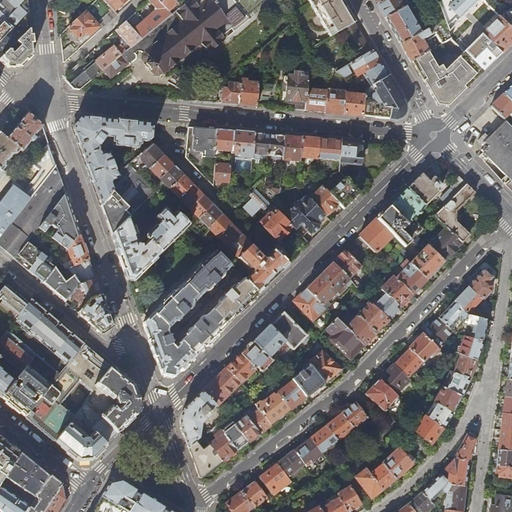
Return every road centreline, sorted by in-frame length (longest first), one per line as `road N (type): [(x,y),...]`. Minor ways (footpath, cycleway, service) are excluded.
road 1 (residential): [(201,500),(347,385),(511,213)]
road 2 (residential): [(426,144),(160,410)]
road 3 (residential): [(52,101),(422,134)]
road 4 (residential): [(160,410),(52,101)]
road 5 (residential): [(492,373),(454,437),(374,511)]
road 6 (residential): [(492,373),(511,214)]
road 7 (residential): [(355,0),(427,125)]
road 8 (residential): [(475,511),(492,373)]
